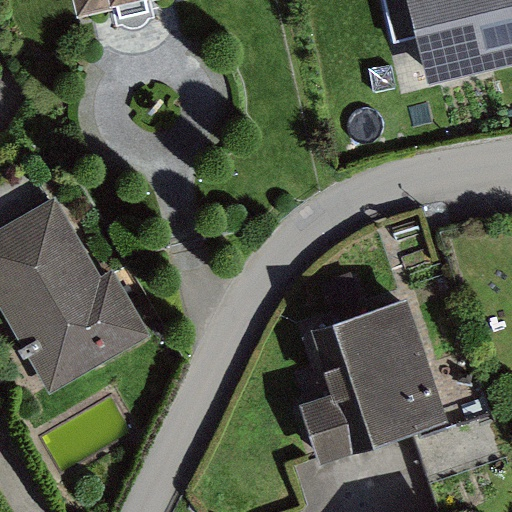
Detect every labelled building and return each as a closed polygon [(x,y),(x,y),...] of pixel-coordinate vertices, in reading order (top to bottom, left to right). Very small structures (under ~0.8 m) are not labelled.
[(66,0),(72,24),(184,0),(66,0)] [(418,32),(410,0),(387,0),(397,37),(418,32)] [(511,0),(410,0),(418,32),(429,75),(511,54),(511,0)] [(0,224),(0,298),(51,389),(153,332),(115,265),(102,272),(57,192),(0,224)] [(409,287),(297,325),(324,403),(297,412),(317,470),(455,423),(409,287)]
